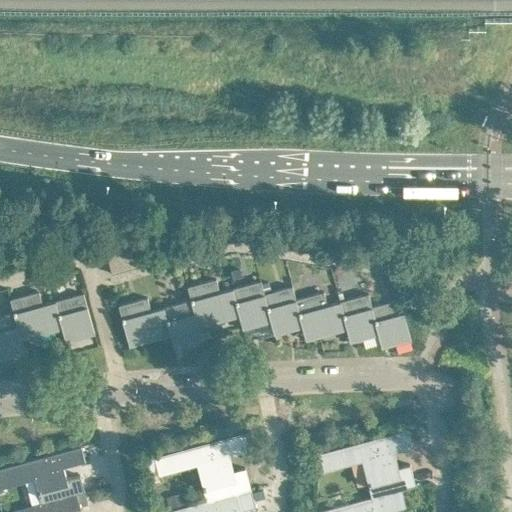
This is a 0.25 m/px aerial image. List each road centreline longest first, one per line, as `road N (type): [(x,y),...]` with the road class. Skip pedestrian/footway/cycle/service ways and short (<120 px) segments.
road 1 (motorway): [(0,142),(275,171),(511,175)]
road 2 (residential): [(434,390),(420,381),(260,382),(0,404)]
